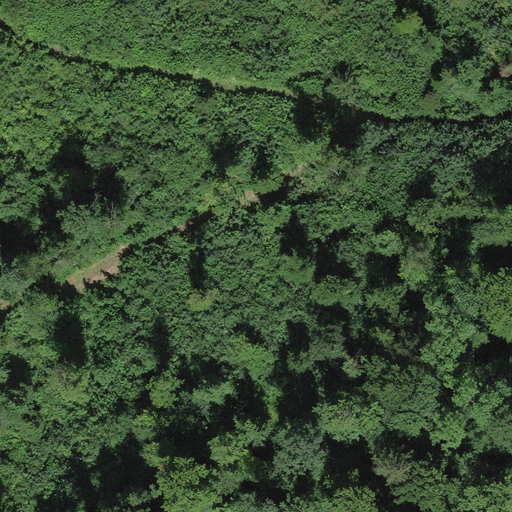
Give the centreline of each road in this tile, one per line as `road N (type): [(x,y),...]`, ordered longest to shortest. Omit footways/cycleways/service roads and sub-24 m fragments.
road 1 (track): [(373,115),(174,234),(64,287),(0,307)]
road 2 (track): [(373,115),(511,111)]
